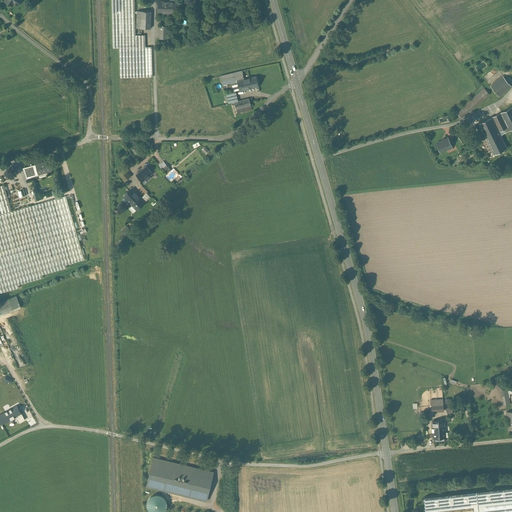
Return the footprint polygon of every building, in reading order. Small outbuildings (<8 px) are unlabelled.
[(133,0),(111,0),(113,48),(119,48),(135,47),(133,0)] [(179,1),(158,1),(158,13),(165,13),(165,15),(165,16),(169,16),(169,15),(169,13),(178,13),(179,1)] [(151,11),(137,11),(137,28),(150,28),(151,11)] [(135,47),(119,48),(121,108),(153,107),(151,47),(135,47)] [(242,71),(220,76),(222,85),(231,83),(237,81),(244,79),(242,71)] [(237,81),(240,90),(240,91),(258,86),(256,76),(244,79),(237,81)] [(503,76),(490,87),(499,96),(511,86),(503,76)] [(237,81),(231,83),(233,91),(240,90),(237,81)] [(461,108),(465,114),(489,94),(484,89),(461,108)] [(236,91),(226,94),(228,104),(234,102),(238,101),(236,91)] [(238,101),(234,102),(237,114),(252,111),(249,98),(238,101)] [(511,107),(492,117),(499,132),(503,129),(505,133),(511,129),(511,107)] [(465,114),(461,108),(456,112),(461,118),(465,114)] [(492,117),(478,123),(493,154),(506,148),(499,132),(492,117)] [(448,138),(436,143),(440,152),(452,147),(448,138)] [(160,165),(165,170),(170,166),(165,160),(160,165)] [(44,164),(36,166),(36,165),(36,167),(38,173),(46,171),(46,172),(51,171),(49,161),(44,163),(44,164)] [(34,170),(28,171),(27,167),(23,168),(26,178),(30,177),(39,175),(38,173),(36,167),(34,168),(34,170)] [(137,175),(142,181),(149,175),(152,173),(147,167),(142,170),(137,175)] [(166,177),(172,182),(180,173),(174,168),(166,177)] [(130,176),(125,170),(122,172),(121,177),(124,181),(130,176)] [(149,175),(142,181),(144,184),(149,179),(151,178),(149,175)] [(145,202),(132,188),(123,196),(132,205),(136,210),(145,202)] [(150,197),(146,193),(142,197),(146,201),(150,197)] [(84,259),(66,196),(5,213),(0,214),(0,291),(0,293),(19,287),(18,285),(43,277),(42,275),(67,267),(66,265),(84,259)] [(0,303),(0,314),(20,306),(16,296),(0,303)] [(17,405),(1,414),(6,422),(16,417),(21,413),(17,405)] [(21,413),(16,417),(19,422),(24,419),(21,413)] [(444,420),(432,421),(433,439),(434,438),(445,438),(444,420)] [(153,457),(146,486),(206,501),(213,472),(153,457)] [(511,511),(511,487),(423,497),(424,511),(511,511)] [(148,509),(150,511),(163,511),(165,511),(167,507),(167,503),(166,499),(163,496),(159,495),(155,494),(152,496),(149,498),(147,501),(147,505),(148,509)]
